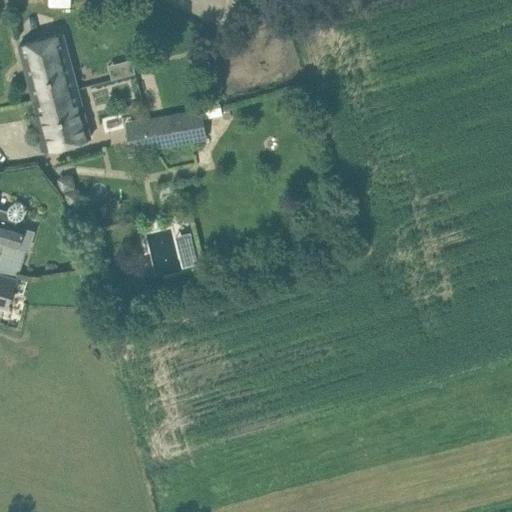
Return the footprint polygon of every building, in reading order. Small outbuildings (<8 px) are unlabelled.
[(22,46),(36,99),(77,88),(63,35),(22,46)] [(209,53),(189,57),(192,69),(203,67),(212,66),(209,53)] [(146,90),(156,87),(151,72),(141,75),(146,90)] [(77,88),(36,99),(40,113),(35,115),(43,149),(90,137),(77,88)] [(127,122),(134,150),(205,137),(200,109),(127,122)] [(0,304),(8,307),(33,230),(15,224),(24,217),(25,214),(26,210),(24,206),(21,203),(16,202),(10,204),(5,210),(0,208),(0,241),(6,243),(0,261),(0,304)] [(195,252),(180,255),(182,265),(197,262),(195,252)]
